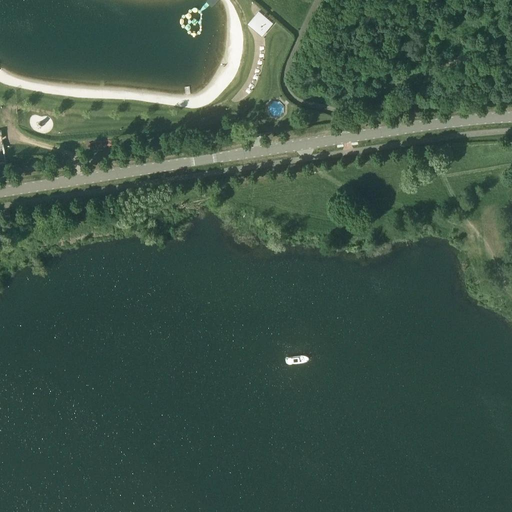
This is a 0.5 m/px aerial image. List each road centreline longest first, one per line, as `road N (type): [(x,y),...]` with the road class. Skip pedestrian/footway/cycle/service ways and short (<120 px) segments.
road 1 (tertiary): [(0,192),(511,118)]
road 2 (track): [(304,145),(329,181),(477,230),(511,297)]
